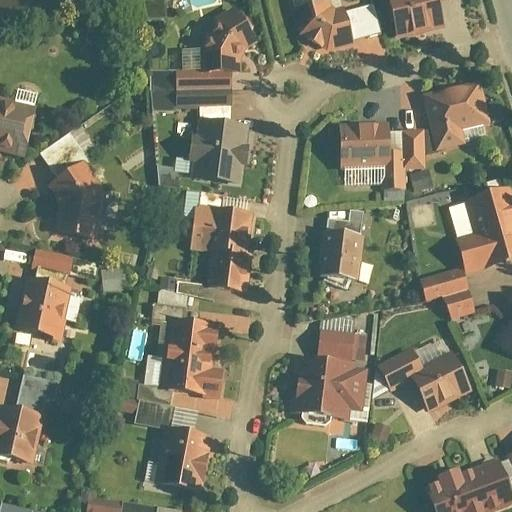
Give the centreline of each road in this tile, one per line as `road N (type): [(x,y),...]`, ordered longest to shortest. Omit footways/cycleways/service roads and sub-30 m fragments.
road 1 (residential): [(511,45),(273,98),(237,469),(245,511)]
road 2 (residential): [(305,511),(511,410)]
